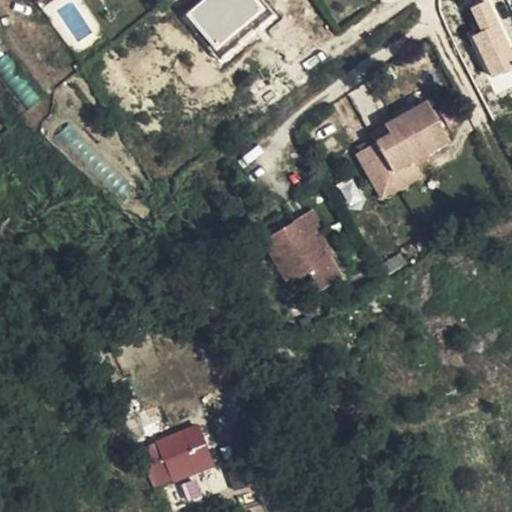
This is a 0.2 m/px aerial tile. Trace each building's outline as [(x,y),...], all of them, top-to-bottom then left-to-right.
[(261,0),(201,0),(185,16),(221,56),(271,11),(261,0)] [(511,50),(492,0),(484,0),(469,6),(480,32),(472,35),(488,78),(511,69),(511,50)] [(4,56),(0,58),(0,70),(29,105),(38,97),(4,56)] [(387,118),(373,124),(353,135),(378,183),(420,159),(412,141),(445,122),(424,82),(384,106),(387,118)] [(369,114),(373,124),(387,118),(384,106),(369,114)] [(306,194),(291,202),(297,217),(311,209),(315,208),(306,194)] [(297,217),(291,202),(255,222),(281,268),(302,257),(311,272),(331,262),(311,209),(297,217)] [(154,490),(216,464),(198,423),(137,449),(154,490)]
